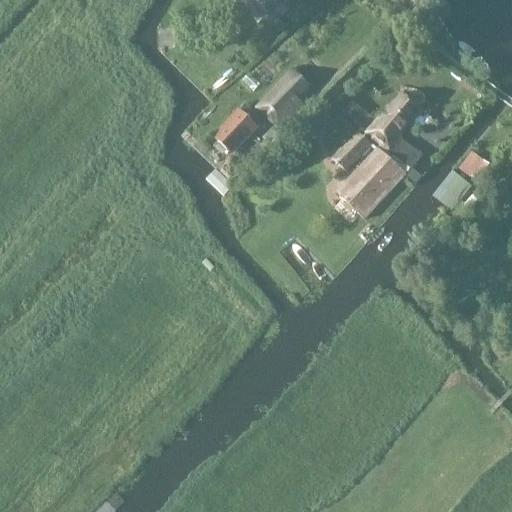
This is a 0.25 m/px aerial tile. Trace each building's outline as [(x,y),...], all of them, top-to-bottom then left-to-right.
[(248,0),(269,16),(281,0),(248,0)] [(292,73),(258,110),(275,126),(277,124),(282,130),(303,108),(297,102),(309,89),(292,73)] [(366,136),(388,154),(421,113),(402,98),(392,110),(389,108),(375,126),(366,136)] [(351,104),(342,113),(358,128),(367,119),(351,104)] [(231,158),(258,130),(237,110),(212,138),(217,144),(214,148),(223,156),(226,153),(231,158)] [(331,161),(346,175),(373,148),(357,134),(331,161)] [(378,151),(336,196),(364,222),(406,177),(378,151)] [(474,181),(486,165),(473,154),(461,170),(474,181)] [(453,210),(473,185),(453,169),(433,194),(451,207),(453,210)]
